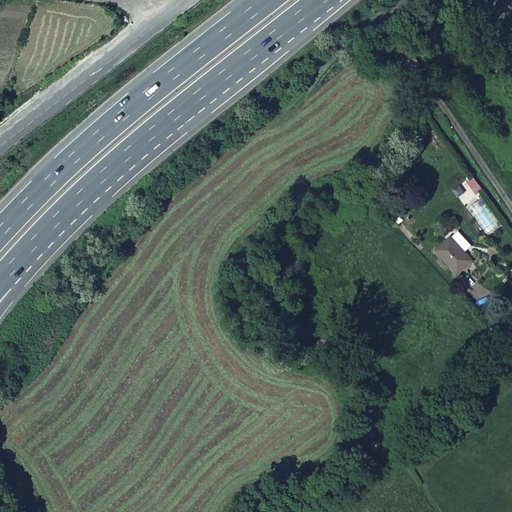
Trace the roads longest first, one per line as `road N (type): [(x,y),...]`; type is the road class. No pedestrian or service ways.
road 1 (trunk): [(0,281),(129,155),(323,0)]
road 2 (trunk): [(268,0),(126,111),(0,231)]
road 3 (residential): [(511,200),(399,42),(395,19),(409,0)]
road 4 (unclassified): [(0,146),(156,24)]
